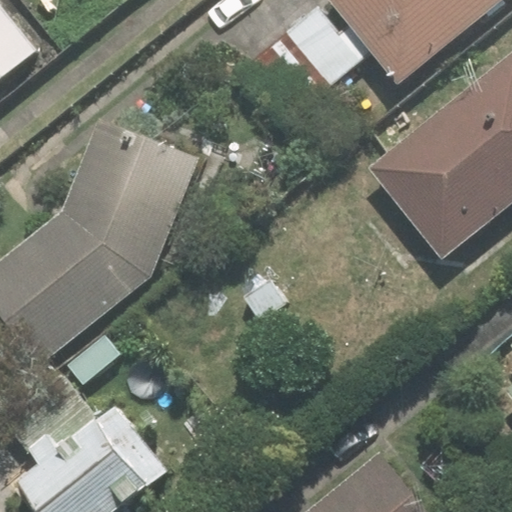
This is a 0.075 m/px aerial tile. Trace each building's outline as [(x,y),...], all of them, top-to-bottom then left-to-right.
[(0,0),(0,85),(45,48),(5,0),(0,0)] [(511,8),(511,0),(341,0),(413,89),(511,8)] [(293,124),(368,64),(324,9),(249,68),(293,124)] [(456,258),(511,212),(511,61),(382,166),(456,258)] [(109,118),(71,213),(0,268),(0,301),(50,364),(163,276),(210,157),(109,118)] [(357,211),(341,190),(294,226),(310,247),(357,211)] [(295,305),(280,279),(253,294),(268,320),(295,305)] [(127,405),(109,419),(73,375),(11,425),(47,468),(30,482),(53,511),(131,511),(182,471),(127,405)] [(445,511),(396,450),(317,511),(445,511)]
